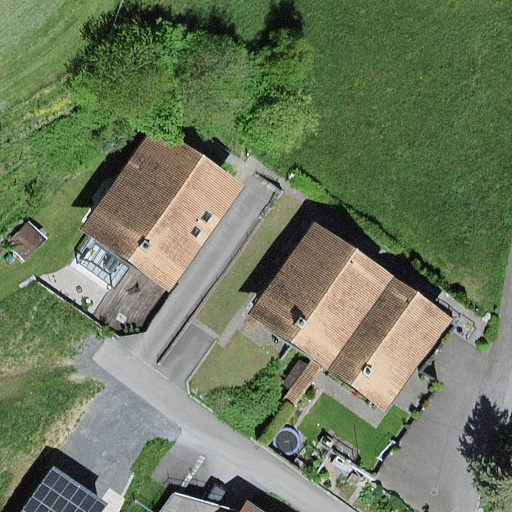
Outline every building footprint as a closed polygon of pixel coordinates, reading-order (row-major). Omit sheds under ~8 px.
[(244,188),(155,126),(82,230),(129,264),(171,292),(244,188)] [(7,245),(24,262),(46,239),(29,222),(7,245)] [(326,371),(393,278),(315,223),(248,316),(311,361),(322,369),(326,371)] [(145,333),(171,292),(129,264),(91,322),(116,338),(145,333)] [(452,321),(393,278),(326,371),(385,413),(392,404),(452,321)] [(311,361),(284,400),(294,407),(322,369),(311,361)] [(349,463),(375,481),(417,422),(392,404),(385,413),(349,463)] [(53,468),(21,511),(100,511),(105,505),(53,468)] [(235,511),(174,494),(161,511),(235,511)]
